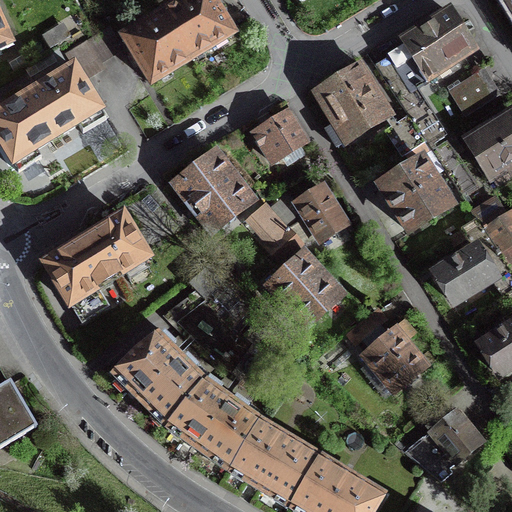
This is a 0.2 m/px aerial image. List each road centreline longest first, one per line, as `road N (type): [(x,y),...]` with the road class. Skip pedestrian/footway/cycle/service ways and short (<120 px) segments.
road 1 (residential): [(299,72),(0,253)]
road 2 (residential): [(0,274),(73,392),(110,433),(213,511)]
road 3 (residential): [(420,0),(299,72)]
